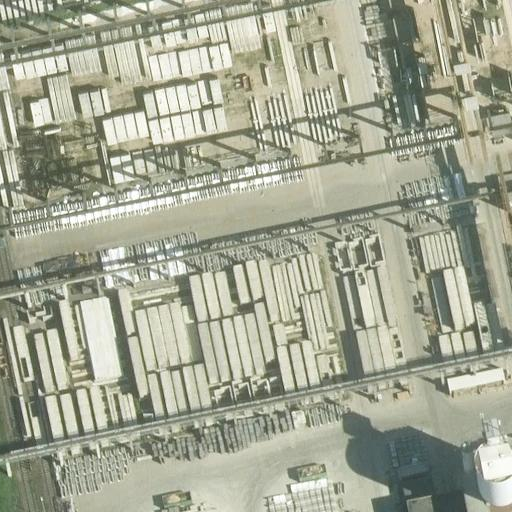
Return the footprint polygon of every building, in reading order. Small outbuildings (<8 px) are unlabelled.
[(511,480),(482,487),(484,499),(511,493),(511,480)] [(479,482),(465,485),(468,500),(482,497),(479,482)] [(434,483),(405,489),(409,511),(441,511),(442,511),(441,509),(440,509),(434,483)] [(511,511),(511,493),(484,499),(484,501),(486,511),(511,511)] [(486,511),(484,501),(441,509),(442,511),(441,511),(486,511)]
